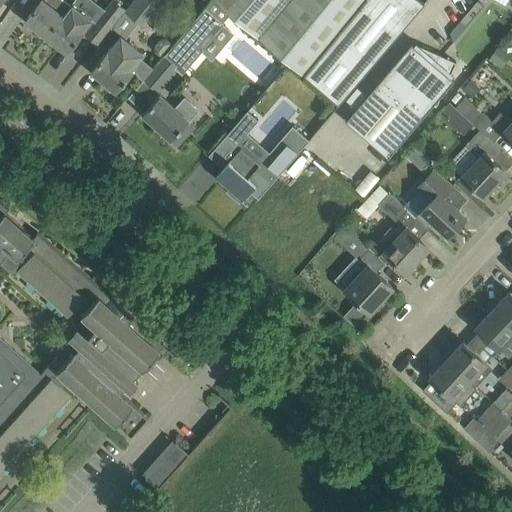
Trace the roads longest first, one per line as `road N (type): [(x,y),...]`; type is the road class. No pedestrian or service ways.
road 1 (unclassified): [(441,511),(129,224)]
road 2 (residential): [(129,224),(145,204),(141,186),(0,73)]
road 3 (residential): [(388,358),(511,224)]
road 4 (unclassified): [(129,224),(0,118)]
